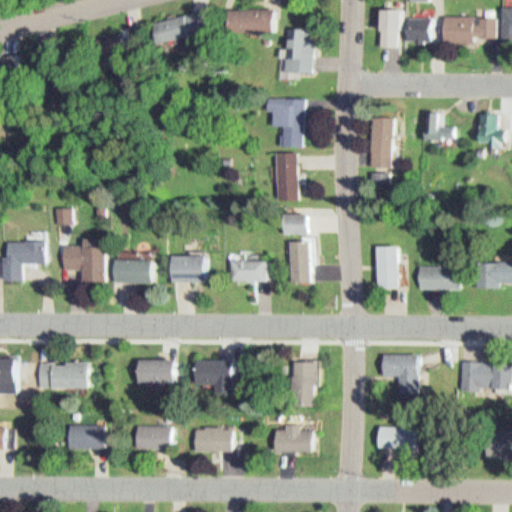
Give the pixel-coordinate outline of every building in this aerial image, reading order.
[(511,1),(502,1),(502,38),(511,38),(511,1)] [(272,3),(241,2),(241,5),(223,5),(223,26),(271,27),(272,3)] [(203,4),(209,25),(155,40),(149,19),(203,4)] [(397,25),(401,25),(401,6),(380,6),(380,19),(379,19),(379,42),(397,42),(397,25)] [(409,7),(389,7),(389,44),(409,44),(409,7)] [(407,35),(407,13),(431,13),(431,35),(407,35)] [(444,14),(444,38),(473,37),(473,33),(493,33),(493,13),(444,14)] [(283,24),(284,68),(312,67),(311,34),(306,34),(306,24),(283,24)] [(119,29),(127,56),(99,64),(92,37),(119,29)] [(40,68),(49,107),(81,99),(71,61),(40,68)] [(266,93),(266,105),(274,105),(273,119),(285,119),(285,131),(282,131),(282,142),(304,142),(305,93),(266,93)] [(441,107),(442,122),(453,122),(454,134),(425,135),(424,108),(441,107)] [(481,110),(482,138),(499,137),(499,109),(481,110)] [(375,115),(375,166),(397,166),(396,114),(375,115)] [(277,148),(277,193),(299,194),(299,148),(277,148)] [(53,203),(53,220),(70,220),(70,203),(53,203)] [(282,228),(282,208),(307,209),(307,229),(282,228)] [(0,252),(3,252),(2,237),(41,237),(42,257),(15,257),(15,276),(0,276),(0,252)] [(288,278),(288,237),(308,237),(308,278),(288,278)] [(401,241),(401,283),(379,283),(379,241),(401,241)] [(61,242),(61,264),(79,264),(79,277),(104,277),(104,242),(61,242)] [(168,250),(168,276),(203,276),(203,250),(168,250)] [(114,254),(113,276),(150,277),(150,255),(114,254)] [(229,255),(229,275),(264,277),(264,256),(229,255)] [(511,277),(502,278),(502,282),(480,283),(479,258),(501,258),(501,256),(511,256),(511,277)] [(422,262),(421,283),(464,284),(464,262),(422,262)] [(0,350),(9,351),(9,387),(0,387),(0,350)] [(381,350),(381,372),(399,371),(399,382),(420,381),(419,350),(381,350)] [(135,354),(171,355),(171,377),(134,377),(135,354)] [(192,355),(192,363),(189,363),(189,385),(230,385),(230,355),(192,355)] [(32,358),(32,383),(85,383),(85,356),(59,356),(59,360),(47,360),(47,358),(32,358)] [(314,398),(314,356),(291,356),(291,398),(314,398)] [(511,356),(463,356),(463,385),(511,385),(511,356)] [(64,419),(101,420),(101,444),(63,444),(64,419)] [(271,425),(271,446),(312,445),(311,424),(297,424),(296,419),(282,419),(282,424),(271,425)] [(130,420),(167,421),(166,443),(130,443),(130,420)] [(192,424),(191,445),(230,445),(230,425),(218,424),(218,422),(200,422),(200,425),(192,424)] [(377,422),(377,442),(418,443),(418,422),(377,422)] [(511,453),(508,454),(508,451),(487,451),(487,425),(511,424),(511,453)]
